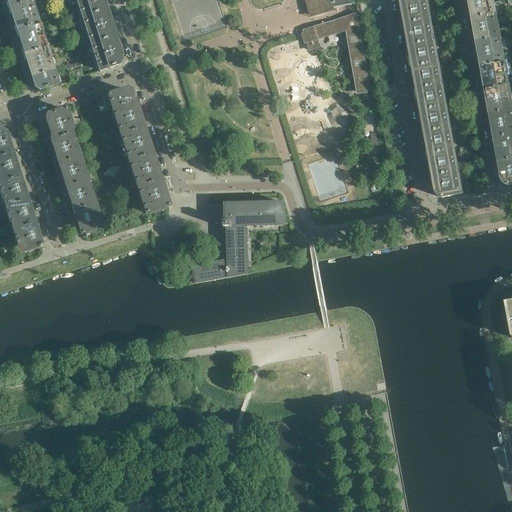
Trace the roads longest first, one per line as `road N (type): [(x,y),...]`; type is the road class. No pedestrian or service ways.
road 1 (residential): [(386,0),(425,207),(493,199)]
road 2 (residential): [(456,0),(493,199)]
road 3 (residential): [(61,252),(12,113)]
road 4 (residential): [(140,72),(12,113)]
road 5 (residential): [(176,187),(140,72)]
